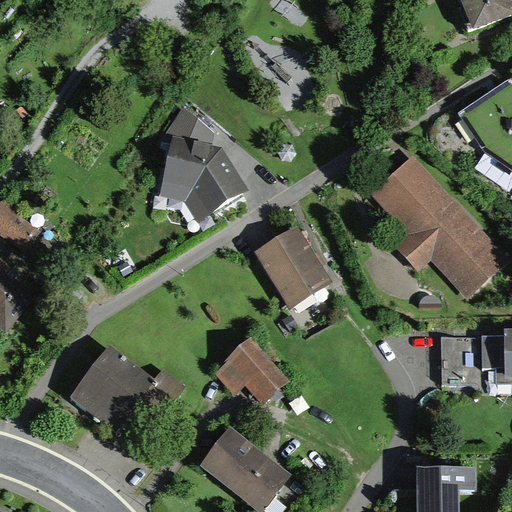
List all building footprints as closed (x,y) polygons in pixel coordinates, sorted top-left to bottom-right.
[(511,6),(509,0),(461,0),(474,30),(511,14),(511,6)] [(511,77),(460,113),(483,151),(511,170),(511,77)] [(185,202),(198,222),(249,189),(222,149),(212,144),(215,133),(183,110),(162,144),(170,146),(161,196),(185,202)] [(413,158),(371,196),(410,238),(399,248),(418,268),(430,257),(466,295),(506,258),(413,158)] [(5,200),(0,206),(0,235),(25,255),(44,231),(5,200)] [(299,222),(252,253),(289,310),(337,279),(299,222)] [(0,254),(0,328),(7,333),(42,285),(0,254)] [(511,328),(505,328),(506,335),(442,336),(443,385),(511,382),(511,328)] [(217,372),(237,393),(248,384),(263,401),(287,379),(252,341),(217,372)] [(109,344),(69,398),(117,433),(157,378),(109,344)] [(261,511),(290,476),(230,430),(202,466),(261,511)] [(419,467),(418,511),(458,511),(458,492),(478,492),(478,467),(419,467)]
